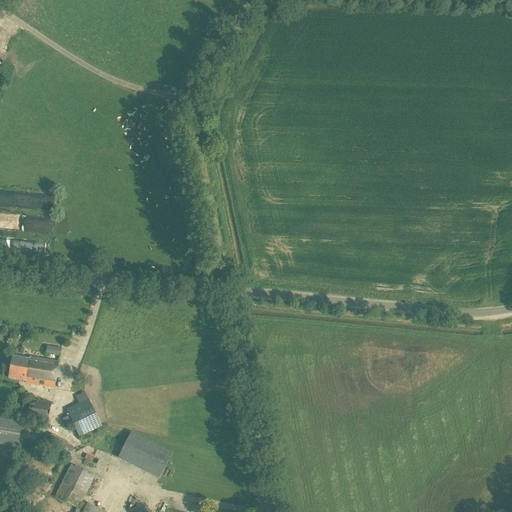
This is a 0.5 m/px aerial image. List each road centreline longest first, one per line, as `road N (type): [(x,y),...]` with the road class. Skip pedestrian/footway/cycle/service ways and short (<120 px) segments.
road 1 (unclassified): [(229,291),(197,131),(207,82),(250,0)]
road 2 (unclassified): [(511,312),(458,315),(229,291)]
road 3 (unclassified): [(229,291),(0,270)]
road 4 (unclassified): [(273,511),(229,291)]
road 5 (unknown): [(21,24),(118,82),(199,105)]
